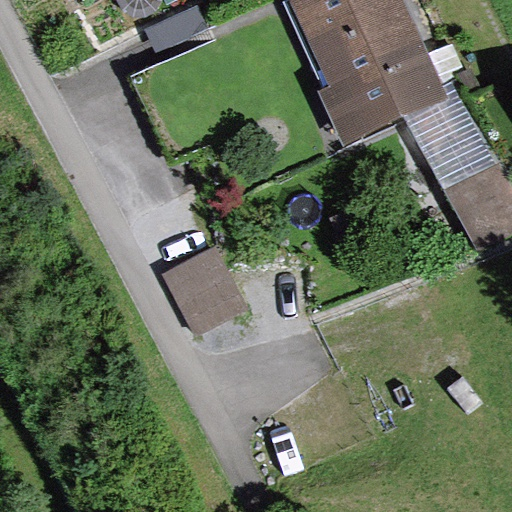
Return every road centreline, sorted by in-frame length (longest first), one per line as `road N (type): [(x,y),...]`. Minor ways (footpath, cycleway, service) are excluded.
road 1 (residential): [(0,11),(257,500)]
road 2 (trunk): [(154,511),(0,205)]
